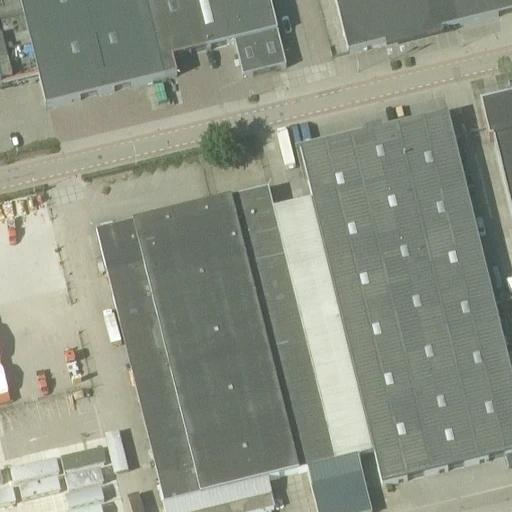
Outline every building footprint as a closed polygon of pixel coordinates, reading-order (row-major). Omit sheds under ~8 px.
[(0,0),(0,89),(39,80),(18,0),(0,0)] [(18,0),(39,80),(46,110),(177,77),(173,61),(235,45),(243,80),(286,69),(268,0),(18,0)] [(443,36),(442,32),(511,15),(511,0),(334,0),(348,55),(385,46),(386,50),(443,36)] [(511,99),(481,107),(489,144),(494,143),(511,216),(511,99)] [(332,353),(359,461),(374,457),(382,489),(511,457),(511,377),(448,117),(383,133),(380,129),(376,126),(372,126),(369,128),(367,130),(366,132),(366,137),(363,138),(362,133),(295,149),(303,187),(308,185),(312,203),(295,207),(332,353)] [(164,509),(359,461),(332,353),(295,207),(273,212),(268,193),(97,235),(164,509)] [(274,511),(271,497),(210,511),(274,511)]
